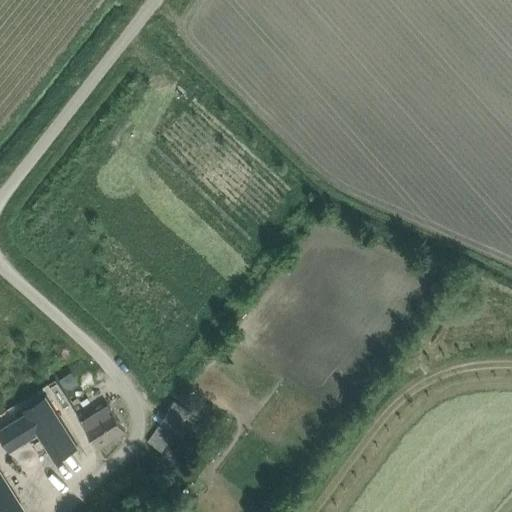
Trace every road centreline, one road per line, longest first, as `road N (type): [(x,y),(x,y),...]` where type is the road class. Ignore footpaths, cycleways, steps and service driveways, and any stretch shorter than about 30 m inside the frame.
road 1 (unclassified): [(59,511),(121,451),(135,423),(120,374),(0,242)]
road 2 (unclassified): [(0,177),(141,0)]
